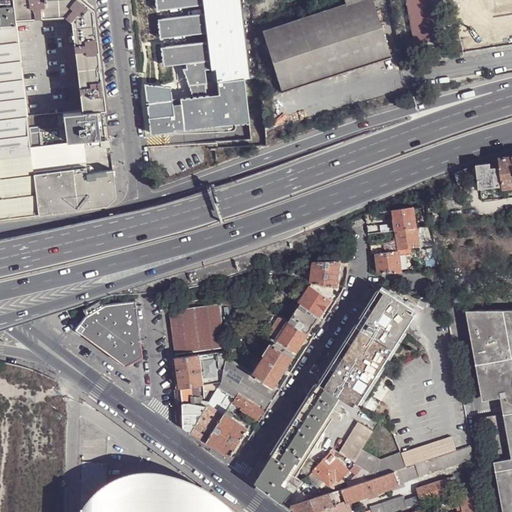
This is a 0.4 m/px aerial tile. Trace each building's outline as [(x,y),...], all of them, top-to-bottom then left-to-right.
[(0,0),(0,23),(16,23),(16,18),(13,0),(0,0)] [(93,8),(83,0),(13,0),(16,18),(28,17),(65,15),(72,21),(83,111),(106,108),(93,8)] [(241,0),(160,0),(162,10),(204,4),(206,13),(163,18),(165,38),(208,32),(209,41),(166,46),(168,66),(216,60),(216,65),(183,68),(193,97),(181,98),(181,103),(177,104),(177,99),(173,99),(171,86),(145,83),(151,134),(222,128),(222,132),(231,131),(231,128),(251,128),(246,82),(259,81),(254,34),(252,34),(252,29),(244,20),(241,0)] [(391,56),(373,0),(349,0),(347,1),(263,28),(283,91),(391,56)] [(431,0),(408,0),(416,43),(439,38),(431,0)] [(0,70),(22,68),(18,38),(17,25),(0,26),(0,70)] [(22,68),(0,70),(0,157),(22,155),(32,154),(31,149),(31,148),(29,129),(27,117),(26,107),(22,68)] [(109,137),(106,108),(83,111),(63,113),(67,141),(109,137)] [(39,126),(29,128),(31,147),(43,146),(42,132),(40,132),(39,126)] [(111,148),(110,139),(101,139),(102,148),(104,148),(111,148)] [(83,142),(45,146),(48,172),(86,167),(83,142)] [(32,159),(34,174),(48,172),(45,146),(31,148),(31,149),(32,154),(32,159)] [(511,187),(511,156),(502,158),(503,167),(505,185),(505,188),(511,187)] [(0,219),(39,214),(34,174),(32,159),(0,162),(0,219)] [(505,185),(503,167),(492,168),(492,163),(478,164),(481,188),(505,185)] [(117,197),(113,170),(87,173),(86,167),(48,172),(34,174),(39,214),(108,206),(117,197)] [(416,213),(415,207),(394,210),(397,230),(418,227),(416,213)] [(369,233),(387,231),(393,230),(391,222),(386,223),(368,225),(369,233)] [(428,245),(436,244),(435,240),(433,225),(432,225),(428,225),(425,226),(428,245)] [(418,227),(397,230),(398,241),(399,250),(411,248),(420,246),(419,238),(419,234),(418,227)] [(399,250),(398,241),(371,245),(373,253),(399,250)] [(380,272),(403,272),(401,255),(400,250),(378,253),(380,272)] [(342,260),(315,261),(312,281),(339,286),(342,260)] [(305,262),(278,265),(278,270),(305,267),(305,262)] [(275,287),(274,275),(267,274),(268,282),(275,287)] [(321,316),(331,299),(311,285),(300,303),(302,304),(321,316)] [(417,309),(383,288),(372,304),(323,382),(322,381),(322,382),(328,387),(341,394),(343,396),(357,405),(357,404),(366,390),(403,331),(408,323),(417,309)] [(262,302),(269,290),(250,293),(262,302)] [(142,356),(136,301),(105,304),(103,306),(99,300),(82,310),(85,316),(83,317),(74,330),(125,366),(142,356)] [(225,346),(219,303),(170,311),(176,354),(225,346)] [(309,333),(321,316),(302,304),(290,320),(291,321),(309,333)] [(511,511),(511,309),(467,310),(482,391),(500,388),(501,395),(505,414),(487,417),(488,425),(491,428),(489,432),(491,441),(494,443),(492,446),(493,456),(497,458),(495,461),(504,511),(511,511)] [(282,314),(270,333),(280,339),(291,321),(290,320),(282,314)] [(297,351),(309,333),(291,321),(280,339),(297,351)] [(406,333),(403,331),(366,390),(369,391),(406,333)] [(256,374),(276,386),(295,356),(275,343),(266,358),(256,374)] [(204,384),(223,381),(227,356),(228,350),(201,355),(204,384)] [(174,358),(177,388),(204,384),(201,355),(174,358)] [(267,410),(281,389),(276,386),(256,374),(227,356),(223,381),(219,387),(235,396),(238,391),(242,394),(267,410)] [(204,384),(205,389),(218,390),(219,387),(223,381),(204,384)] [(290,430),(297,434),(328,387),(322,382),(321,382),(290,430)] [(178,396),(179,403),(184,403),(192,402),(202,404),(203,398),(205,398),(205,389),(204,384),(177,388),(178,396)] [(234,402),(236,397),(235,396),(219,387),(218,390),(210,402),(210,403),(226,414),(227,414),(228,412),(225,410),(226,407),(229,409),(234,402)] [(283,457),(301,469),(310,457),(305,454),(321,428),(329,415),(334,418),(337,420),(339,420),(341,420),(342,419),(343,417),(343,416),(342,414),(341,412),(340,411),(335,408),(333,407),(341,394),(328,387),(297,434),(303,438),(297,446),(292,443),(283,457)] [(500,388),(482,391),(483,398),(501,395),(500,388)] [(369,391),(366,390),(357,404),(358,405),(360,402),(362,402),(369,391)] [(236,397),(234,402),(238,405),(243,407),(244,405),(238,400),(242,394),(238,391),(235,396),(236,397)] [(261,419),(267,410),(242,394),(238,400),(244,405),(243,407),(261,419)] [(333,407),(335,408),(343,396),(341,394),(333,407)] [(185,427),(193,433),(207,407),(208,405),(206,404),(202,404),(192,402),(184,403),(185,417),(185,427)] [(234,402),(229,409),(234,412),(238,405),(234,402)] [(207,407),(224,418),(226,414),(210,403),(208,405),(207,407)] [(193,433),(208,444),(209,442),(224,418),(207,407),(193,433)] [(239,415),(234,412),(229,409),(228,412),(227,414),(236,420),(239,415)] [(209,442),(232,456),(250,428),(236,420),(227,414),(226,414),(224,418),(209,442)] [(250,428),(252,424),(239,415),(236,420),(250,428)] [(334,418),(329,415),(321,428),(326,431),(334,418)] [(355,462),(356,462),(363,449),(374,431),(360,422),(341,453),(355,462)] [(326,431),(321,428),(305,454),(310,457),(326,431)] [(290,430),(285,438),(292,443),(297,434),(290,430)] [(297,434),(292,443),(297,446),(303,438),(297,434)] [(292,443),(285,438),(276,453),(283,457),(292,443)] [(458,451),(454,438),(403,455),(408,468),(418,465),(458,451)] [(475,459),(473,446),(458,451),(418,465),(422,477),(475,459)] [(403,455),(402,453),(381,461),(363,449),(356,462),(363,467),(380,477),(397,471),(408,468),(403,455)] [(337,451),(334,455),(352,466),(355,462),(341,453),(337,451)] [(258,480),(285,500),(304,481),(297,476),(301,471),(301,469),(283,457),(276,453),(266,469),(258,480)] [(321,463),(315,470),(331,485),(338,478),(341,480),(349,470),(334,455),(331,453),(321,463)] [(321,463),(310,457),(301,469),(301,471),(309,476),(315,470),(321,463)] [(231,511),(225,504),(222,502),(220,500),(217,498),(213,495),(209,493),(206,491),(201,489),(198,488),(194,486),(192,485),(188,484),(184,483),(180,482),(177,481),(172,481),(168,480),(158,480),(157,480),(151,480),(148,481),(143,482),(137,483),(132,485),(126,486),(121,489),(115,492),(110,495),(106,484),(107,463),(82,462),(83,511),(231,511)] [(401,484),(422,477),(418,465),(408,468),(397,471),(401,484)] [(350,487),(380,477),(363,467),(349,483),(350,487)] [(304,481),(309,476),(301,471),(297,476),(304,481)] [(401,484),(397,471),(380,477),(350,487),(344,489),(348,501),(349,501),(401,484)] [(454,492),(459,490),(455,477),(450,479),(454,492)] [(421,495),(424,502),(454,492),(450,479),(449,478),(419,488),(421,495)] [(342,485),(343,489),(344,489),(350,487),(349,483),(348,480),(342,485)] [(321,492),(323,496),(332,493),(343,489),(342,485),(321,492)] [(336,505),(348,501),(344,489),(343,489),(332,493),(336,505)] [(481,491),(461,496),(463,505),(464,511),(484,511),(485,511),(481,491)] [(292,506),(300,511),(313,511),(336,505),(332,493),(323,496),(292,506)] [(424,502),(421,495),(407,500),(409,507),(424,502)] [(371,507),(373,511),(393,511),(409,507),(407,500),(405,496),(371,507)] [(313,511),(353,511),(349,501),(348,501),(336,505),(313,511)]
